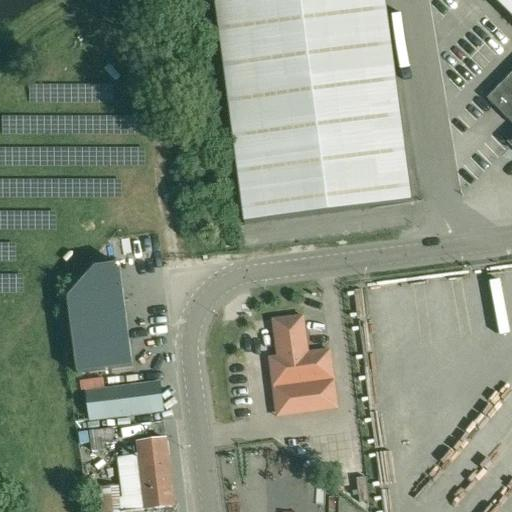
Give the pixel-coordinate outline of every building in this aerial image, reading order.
[(214,0),(244,224),(410,202),(383,0),(214,0)] [(511,0),(492,0),(511,19),(511,0)] [(511,74),(486,102),(511,127),(511,74)] [(133,368),(120,265),(96,268),(67,300),(77,376),(133,368)] [(303,316),(273,320),(278,357),(269,358),(276,418),(336,411),(329,351),(307,353),(303,316)] [(90,420),(163,411),(160,383),(86,392),(90,420)] [(123,497),(125,511),(128,511),(176,506),(167,441),(138,445),(140,459),(135,459),(134,456),(119,458),(123,497)] [(124,511),(121,486),(90,488),(92,511),(124,511)]
